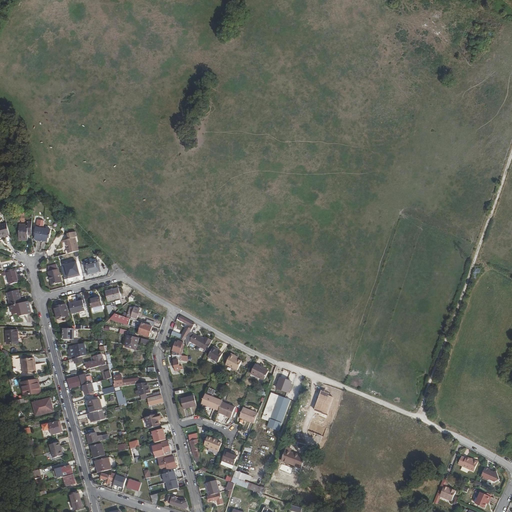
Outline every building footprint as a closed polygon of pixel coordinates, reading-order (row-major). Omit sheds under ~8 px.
[(488,51),(494,36),(491,35),(485,49),(488,51)] [(34,232),(34,221),(30,221),(30,224),(21,224),(21,240),(30,240),(30,232),(34,232)] [(12,234),(9,224),(0,226),(0,238),(3,237),(12,234)] [(50,229),(37,227),(36,235),(38,235),(37,239),(48,241),(48,237),(49,237),(50,229)] [(69,240),(73,254),(83,251),(79,237),(81,237),(79,231),(72,233),(73,239),(69,240)] [(89,266),(92,276),(105,273),(102,263),(89,266)] [(50,273),(53,286),(64,283),(60,270),(59,265),(49,268),(50,272),(50,273)] [(18,269),(9,271),(13,284),(22,282),(18,269)] [(68,271),(70,282),(82,279),(79,269),(68,271)] [(109,292),(111,302),(123,299),(121,289),(109,292)] [(10,293),(13,306),(24,303),(23,297),(25,297),(24,292),(21,293),(21,290),(10,293)] [(93,300),(95,308),(105,306),(102,297),(93,300)] [(71,304),(74,315),(87,311),(85,301),(71,304)] [(24,303),(13,306),(16,314),(20,313),(21,316),(34,313),(31,302),(24,303)] [(58,308),(61,319),(71,316),(68,305),(58,308)] [(132,308),(129,318),(138,321),(140,316),(142,317),(143,314),(141,314),(142,310),(137,308),(136,309),(132,308)] [(117,314),(112,319),(142,329),(141,334),(151,337),(154,327),(144,324),(144,323),(138,321),(129,318),(117,314)] [(197,324),(189,319),(187,324),(191,326),(185,336),(186,337),(184,339),(185,340),(187,340),(188,339),(192,332),(197,324)] [(81,329),(66,329),(65,340),(80,341),(81,329)] [(20,331),(8,330),(8,342),(19,343),(20,331)] [(188,339),(210,350),(215,340),(208,337),(207,338),(206,339),(200,336),(192,332),(188,339)] [(140,339),(130,336),(127,348),(138,350),(140,339)] [(178,342),(173,355),(175,355),(189,356),(189,353),(183,354),(186,346),(185,346),(186,344),(185,344),(185,343),(181,341),(180,343),(178,342)] [(70,357),(70,361),(75,359),(78,359),(78,356),(83,355),(82,345),(73,346),(73,350),(74,356),(71,357),(70,357)] [(216,349),(211,358),(220,362),(224,354),(221,352),(216,349)] [(105,366),(109,365),(108,363),(107,363),(104,354),(97,356),(99,363),(88,365),(89,370),(100,367),(100,368),(105,366)] [(233,354),(227,365),(239,370),(243,363),(239,361),(239,362),(236,360),(238,356),(233,354)] [(189,356),(175,355),(178,371),(183,370),(181,360),(190,361),(189,356)] [(36,371),(35,358),(23,359),(25,372),(36,371)] [(257,364),(252,373),(266,380),(270,370),(257,364)] [(109,365),(105,366),(105,369),(107,369),(109,379),(114,378),(111,365),(109,365)] [(88,374),(69,379),(72,389),(85,386),(90,384),(88,374)] [(280,383),(278,386),(290,391),(294,381),(282,377),(280,383)] [(25,381),(28,393),(42,390),(40,382),(38,383),(37,378),(25,381)] [(294,382),(288,397),(297,401),(304,383),(299,381),(297,384),(294,382)] [(90,384),(85,386),(87,395),(96,392),(96,391),(100,390),(98,382),(90,384)] [(150,383),(140,384),(141,391),(138,391),(139,396),(142,395),(142,396),(152,393),(150,383)] [(123,393),(118,394),(121,406),(128,404),(127,399),(125,400),(123,393)] [(273,393),(264,415),(272,417),(269,425),(281,429),(292,399),(281,395),(280,396),(273,393)] [(165,402),(163,395),(156,397),(149,399),(151,406),(165,402)] [(183,399),(185,409),(199,405),(196,395),(191,396),(183,399)] [(206,395),(203,403),(221,411),(224,402),(212,398),(206,395)] [(27,403),(26,398),(16,399),(22,422),(27,420),(26,417),(24,417),(21,403),(25,403),(27,403)] [(52,398),(35,402),(38,414),(55,410),(52,398)] [(90,403),(92,414),(103,411),(104,410),(101,400),(90,403)] [(221,411),(220,412),(233,417),(236,407),(232,405),(224,402),(221,411)] [(245,407),(241,417),(256,424),(260,414),(245,407)] [(92,414),(91,414),(94,423),(105,420),(103,411),(92,414)] [(148,419),(150,429),(162,426),(160,420),(162,420),(161,415),(148,419)] [(62,431),(60,420),(50,423),(44,425),(45,430),(51,428),(53,434),(62,431)] [(163,430),(154,432),(157,443),(168,440),(166,433),(164,433),(163,430)] [(89,436),(91,445),(100,442),(98,434),(89,436)] [(210,438),(206,447),(217,451),(220,441),(214,438),(214,439),(210,438)] [(138,440),(129,442),(131,449),(140,447),(138,440)] [(192,442),(198,465),(202,465),(202,445),(201,445),(200,440),(192,442)] [(65,454),(61,441),(51,444),(55,457),(65,454)] [(119,443),(121,452),(130,450),(128,441),(119,443)] [(173,451),(170,441),(164,443),(166,448),(162,449),(164,455),(168,453),(168,452),(173,451)] [(94,447),(97,459),(107,456),(104,445),(94,447)] [(248,445),(241,465),(247,468),(255,448),(248,445)] [(288,447),(283,461),(303,468),(307,457),(302,456),(292,452),(293,449),(288,447)] [(229,451),(224,464),(235,469),(240,456),(233,454),(233,452),(229,451)] [(164,456),(160,458),(162,467),(167,466),(167,465),(168,465),(166,457),(175,455),(175,454),(173,454),(164,456)] [(175,455),(166,457),(168,465),(169,469),(178,467),(175,455)] [(463,456),(459,464),(475,471),(479,462),(467,456),(467,458),(463,456)] [(97,462),(100,473),(114,470),(111,458),(97,462)] [(62,467),(65,476),(74,474),(72,465),(62,467)] [(486,467),(482,477),(489,481),(492,480),(496,482),(500,481),(497,472),(495,473),(492,471),(491,469),(486,467)] [(235,479),(234,483),(237,484),(250,489),(252,484),(254,478),(238,471),(235,479)] [(176,472),(164,475),(166,483),(168,483),(179,480),(176,472)] [(74,474),(65,476),(67,485),(77,482),(74,474)] [(105,474),(103,479),(108,481),(107,483),(112,484),(113,482),(116,483),(119,476),(115,474),(114,477),(105,474)] [(127,478),(119,476),(116,483),(116,486),(124,488),(127,478)] [(132,480),(129,487),(140,491),(143,483),(132,480)] [(179,480),(168,483),(170,491),(181,489),(179,480)] [(218,494),(222,493),(219,481),(211,483),(212,486),(210,487),(211,491),(213,490),(214,494),(218,493),(218,494)] [(252,484),(250,489),(259,493),(264,495),(266,490),(252,484)] [(445,484),(441,494),(453,500),(457,489),(445,484)] [(477,504),(481,492),(476,490),(472,502),(477,504)] [(482,491),(477,502),(486,506),(488,502),(489,500),(491,500),(493,496),(482,491)] [(80,492),(72,494),(76,510),(84,508),(80,492)] [(222,494),(210,497),(211,501),(219,499),(221,506),(225,505),(222,494)] [(170,498),(168,503),(187,509),(190,507),(189,502),(187,502),(187,503),(178,501),(179,499),(178,498),(177,498),(174,497),(174,499),(170,498)]
